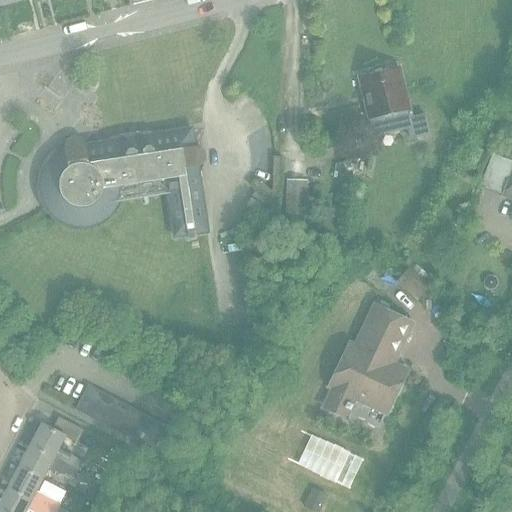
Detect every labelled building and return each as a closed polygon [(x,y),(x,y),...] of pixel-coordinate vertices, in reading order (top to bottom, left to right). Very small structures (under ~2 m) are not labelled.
[(390,114),(409,110),(399,66),(359,75),(373,135),(393,130),(390,114)] [(194,235),(195,233),(206,231),(196,165),(203,163),(201,149),(193,146),(191,129),(150,135),(147,133),(144,137),(141,134),(139,137),(136,135),(133,139),(129,136),(126,140),(123,137),(121,141),(117,138),(114,142),(111,139),(110,140),(85,144),(84,143),(83,141),(82,140),(80,139),(78,139),(69,140),(65,142),(65,143),(64,144),(64,145),(64,147),(64,148),(58,151),(53,155),(49,159),(45,165),(42,171),(41,176),(40,182),(40,188),(41,193),(42,199),(44,204),(47,209),(51,213),(55,217),(60,220),(65,223),(71,224),(77,225),(82,225),(88,225),(94,223),(99,221),(104,218),(108,214),(112,210),(115,205),(118,199),(120,194),(124,193),(127,196),(130,192),(133,195),(136,191),(139,194),(142,191),(145,193),(148,190),(151,193),(154,189),(158,192),(160,188),(163,191),(166,186),(175,236),(187,234),(188,236),(190,237),(192,237),(193,236),(194,235)] [(500,196),(511,164),(511,161),(500,157),(500,155),(493,152),(479,186),(487,190),(487,191),(500,196)] [(511,174),(510,173),(501,195),(511,198),(511,174)] [(285,213),(305,214),(306,181),(286,180),(285,213)] [(256,189),(245,206),(258,215),(269,198),(256,189)] [(395,282),(417,301),(430,286),(408,268),(395,282)] [(484,276),(482,281),(483,286),(488,289),(494,287),(496,282),(495,277),(490,274),(484,276)] [(328,384),(333,386),(324,406),(344,416),(354,396),(385,412),(404,370),(390,363),(410,322),(374,306),(354,346),(349,343),(328,384)] [(74,409),(158,454),(172,428),(88,384),(74,409)] [(63,436),(77,443),(83,431),(58,417),(51,430),(40,424),(29,445),(52,457),(78,471),(83,462),(57,448),(63,436)] [(310,434),(296,463),(341,485),(355,456),(310,434)] [(78,471),(52,457),(29,445),(18,466),(41,478),(46,468),(59,476),(60,474),(72,481),(78,471)] [(34,491),(41,478),(18,466),(6,488),(29,500),(52,511),(56,511),(60,504),(34,491)] [(52,511),(29,500),(6,488),(0,499),(0,511),(1,511),(22,511),(24,510),(28,511),(52,511)] [(313,511),(319,511),(327,496),(312,488),(302,507),(313,511)] [(88,491),(83,500),(95,506),(100,497),(88,491)]
